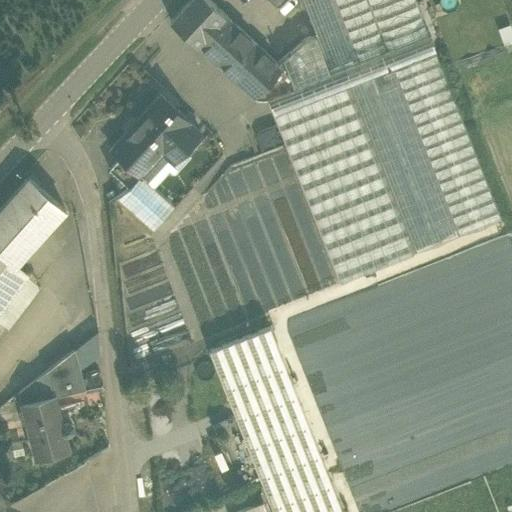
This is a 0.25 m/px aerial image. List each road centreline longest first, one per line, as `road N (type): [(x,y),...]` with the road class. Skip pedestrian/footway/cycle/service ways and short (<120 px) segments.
road 1 (residential): [(47,119),(98,208),(127,511)]
road 2 (tertiary): [(47,119),(153,0)]
